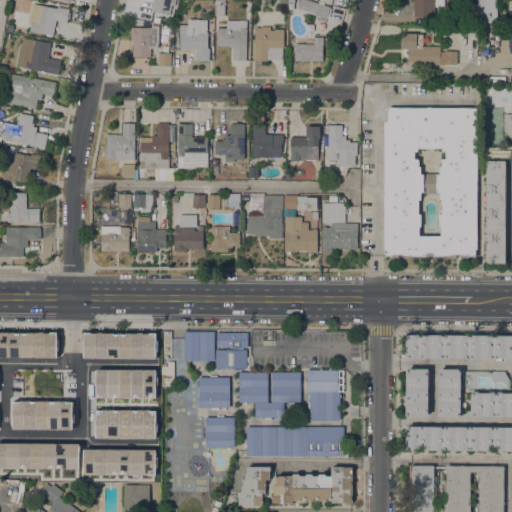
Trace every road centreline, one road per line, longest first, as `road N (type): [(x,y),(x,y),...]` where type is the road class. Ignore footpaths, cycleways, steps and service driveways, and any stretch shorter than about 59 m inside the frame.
road 1 (primary): [(511,301),(75,296)]
road 2 (residential): [(75,296),(75,185),(108,0)]
road 3 (residential): [(342,91),(92,90)]
road 4 (residential): [(379,511),(378,299)]
